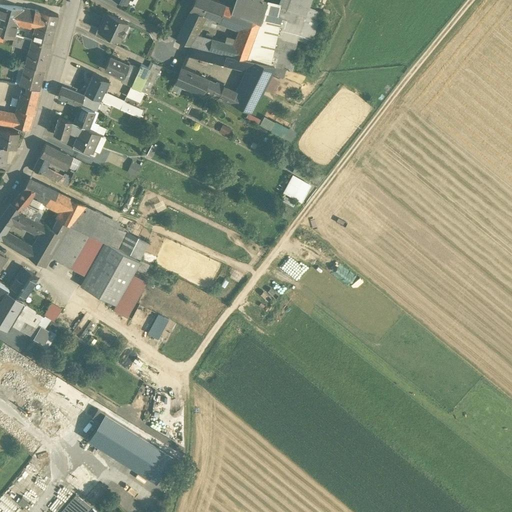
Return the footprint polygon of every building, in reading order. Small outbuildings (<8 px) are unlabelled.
[(225,6),(208,0),(195,0),(191,10),(201,14),(205,16),(219,21),(225,6)] [(235,0),(232,9),(225,6),(219,21),(240,29),(256,35),(268,3),(262,1),(262,0),(235,0)] [(282,0),(280,7),(268,3),(256,35),(251,47),(277,54),(280,40),(296,44),(297,42),(313,47),(325,14),(312,10),(315,0),(282,0)] [(17,7),(0,5),(0,34),(4,36),(14,38),(18,22),(31,24),(35,11),(17,7)] [(58,15),(40,10),(39,12),(35,11),(31,24),(35,25),(31,41),(32,41),(50,46),(58,15)] [(191,10),(176,41),(191,46),(194,40),(196,35),(205,16),(201,14),(191,10)] [(127,24),(107,14),(99,31),(113,38),(119,41),(127,24)] [(256,35),(240,29),(233,46),(230,56),(233,56),(246,60),(251,47),(256,35)] [(113,38),(99,31),(98,30),(95,36),(111,44),(113,38)] [(210,44),(211,40),(196,35),(194,40),(210,44)] [(210,44),(194,40),(191,46),(208,51),(210,44)] [(233,46),(211,40),(210,44),(208,51),(217,53),(223,55),(225,55),(226,55),(230,56),(233,46)] [(296,44),(280,40),(277,54),(273,67),(274,67),(285,70),(287,71),(296,44)] [(50,46),(32,41),(25,65),(44,70),(50,46)] [(208,51),(191,46),(187,56),(214,63),(215,58),(217,53),(208,51)] [(277,54),(251,47),(246,60),(251,61),(273,67),(277,54)] [(215,58),(214,63),(230,67),(233,56),(230,56),(226,55),(225,55),(223,55),(221,59),(215,58)] [(131,65),(110,56),(104,69),(122,78),(126,69),(129,70),(131,65)] [(246,60),(233,56),(230,67),(246,71),(251,61),(246,60)] [(273,67),(251,61),(246,71),(235,93),(230,103),(249,112),(257,95),(260,96),(263,90),(270,74),(274,67),(273,67)] [(150,62),(147,67),(150,69),(145,78),(153,81),(160,67),(150,62)] [(25,65),(24,64),(19,84),(20,85),(20,84),(26,86),(27,86),(39,89),(44,70),(25,65)] [(147,67),(141,64),(139,69),(130,86),(140,90),(145,78),(150,69),(147,67)] [(129,70),(126,69),(122,78),(120,82),(130,86),(139,69),(131,65),(129,70)] [(209,80),(181,67),(174,83),(202,95),(204,91),(208,80),(209,80)] [(285,70),(274,67),(270,74),(283,79),(285,70)] [(108,81),(93,73),(84,93),(93,97),(100,99),(103,91),(108,81)] [(270,74),(263,90),(277,96),(283,79),(270,74)] [(145,78),(140,90),(146,94),(153,81),(145,78)] [(235,93),(208,80),(204,91),(230,103),(235,93)] [(26,86),(25,91),(21,90),(19,99),(20,99),(18,108),(18,109),(32,113),(39,89),(27,86),(26,86)] [(140,90),(130,86),(127,93),(136,97),(140,90)] [(83,96),(61,88),(58,97),(80,106),(84,96),(83,96)] [(136,97),(127,93),(125,97),(141,105),(146,94),(140,90),(136,97)] [(108,103),(111,95),(103,91),(100,99),(100,100),(108,103)] [(93,97),(84,93),(83,96),(84,96),(80,106),(88,109),(93,97)] [(124,101),(111,95),(108,103),(120,109),(124,102),(124,101)] [(93,97),(88,109),(80,106),(74,122),(82,126),(87,128),(94,110),(96,111),(100,100),(100,99),(93,97)] [(132,106),(124,102),(120,109),(129,113),(132,106)] [(32,113),(18,109),(16,115),(30,121),(32,113)] [(0,111),(0,123),(28,128),(30,121),(16,115),(14,115),(0,111)] [(71,122),(58,117),(53,134),(66,138),(69,131),(71,122)] [(263,117),(259,127),(292,141),(296,132),(263,117)] [(74,122),(71,121),(71,122),(69,131),(78,134),(82,126),(74,122)] [(87,128),(82,126),(78,134),(74,143),(75,144),(75,143),(91,150),(90,151),(91,151),(99,133),(87,128)] [(219,132),(227,135),(229,130),(221,126),(219,132)] [(18,133),(0,129),(0,145),(8,147),(15,148),(18,133)] [(91,150),(75,143),(75,144),(74,143),(72,149),(89,156),(91,151),(90,151),(91,150)] [(72,157),(45,144),(40,155),(49,159),(67,168),(72,157)] [(49,159),(40,155),(37,161),(46,165),(49,159)] [(72,157),(67,168),(77,173),(83,162),(72,157)] [(46,165),(37,161),(33,170),(42,174),(44,169),(46,165)] [(132,162),(127,172),(137,177),(142,167),(132,162)] [(62,177),(44,169),(42,174),(59,183),(62,177)] [(282,192),(301,202),(311,184),(292,174),(282,192)] [(71,180),(63,176),(62,177),(59,183),(68,187),(71,180)] [(53,190),(28,179),(22,190),(23,190),(31,194),(47,202),(53,190)] [(23,190),(18,197),(17,197),(11,203),(19,209),(18,211),(26,216),(27,216),(33,219),(38,210),(38,209),(27,203),(31,194),(23,190)] [(47,202),(45,206),(59,213),(56,219),(68,224),(93,236),(102,214),(53,190),(47,202)] [(26,216),(18,211),(19,209),(11,203),(11,202),(2,215),(11,221),(22,227),(23,226),(39,234),(45,225),(33,219),(27,216),(26,216)] [(56,219),(38,210),(33,219),(45,225),(52,228),(56,219)] [(119,223),(102,214),(93,236),(109,244),(117,228),(119,223)] [(11,221),(2,215),(0,217),(0,226),(7,230),(11,221)] [(52,228),(45,225),(39,234),(34,245),(50,255),(68,224),(56,219),(52,228)] [(105,242),(68,224),(50,255),(50,256),(85,276),(105,242)] [(7,230),(0,226),(0,238),(12,247),(17,238),(7,233),(6,230),(7,230)] [(129,234),(117,228),(109,244),(122,250),(127,240),(129,234)] [(134,244),(130,254),(140,259),(148,243),(138,237),(134,244)] [(31,246),(17,238),(12,247),(43,267),(50,256),(50,255),(34,245),(33,246),(31,246)] [(127,240),(122,250),(130,254),(134,244),(127,240)] [(140,262),(105,242),(85,276),(86,277),(80,286),(115,305),(135,270),(140,262)] [(341,268),(342,267),(320,246),(312,255),(346,286),(353,279),(341,268)] [(148,266),(140,262),(135,270),(144,274),(148,266)] [(9,288),(6,292),(22,302),(38,277),(22,267),(9,288)] [(0,283),(0,296),(3,298),(6,292),(9,288),(0,283)] [(0,302),(0,324),(6,328),(22,302),(6,292),(3,298),(0,302)] [(51,303),(44,316),(53,322),(61,310),(51,303)] [(12,326),(20,331),(26,322),(33,309),(25,304),(12,326)] [(33,309),(26,322),(35,326),(38,322),(43,315),(33,309)] [(34,337),(39,328),(35,326),(26,322),(20,331),(34,337)] [(39,328),(34,337),(33,339),(42,345),(49,334),(39,328)] [(172,457),(98,409),(93,418),(99,422),(89,439),(156,482),(172,457)] [(76,495),(61,511),(77,511),(78,511),(90,511),(93,509),(76,495)] [(22,497),(17,503),(24,507),(28,501),(22,497)]
